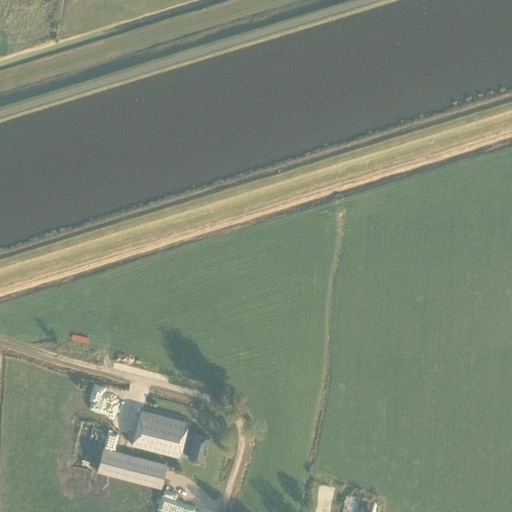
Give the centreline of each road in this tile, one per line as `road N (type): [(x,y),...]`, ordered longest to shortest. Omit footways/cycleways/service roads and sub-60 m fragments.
road 1 (unclassified): [(0,114),(370,0)]
road 2 (unclassified): [(219,511),(241,442),(229,406),(37,350)]
